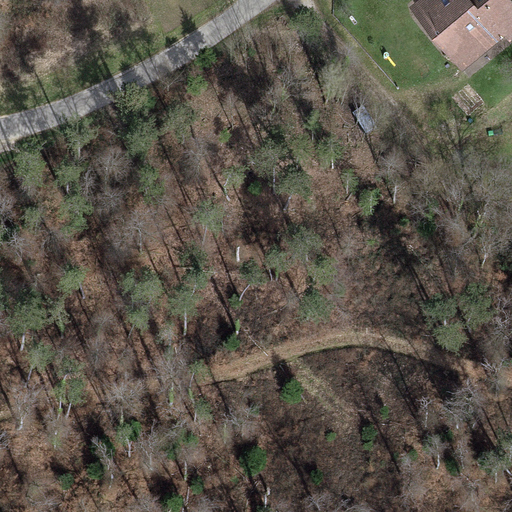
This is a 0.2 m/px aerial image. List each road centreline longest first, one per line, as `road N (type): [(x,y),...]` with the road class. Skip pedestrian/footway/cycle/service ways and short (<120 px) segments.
road 1 (unclassified): [(258,0),(155,70),(0,127)]
road 2 (track): [(511,182),(425,151),(300,0)]
